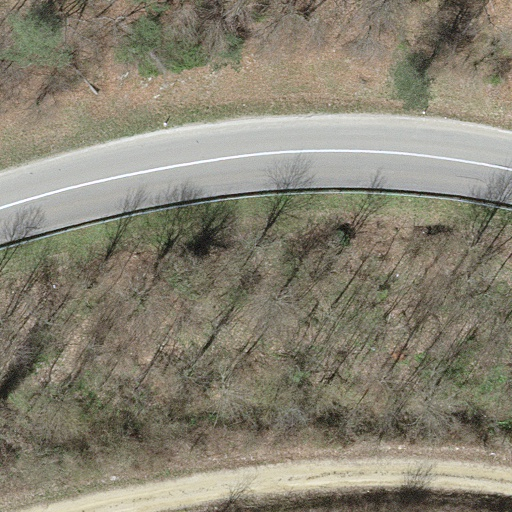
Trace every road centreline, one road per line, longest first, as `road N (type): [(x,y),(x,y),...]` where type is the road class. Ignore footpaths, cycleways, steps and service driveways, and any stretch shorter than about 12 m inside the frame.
road 1 (primary): [(0,207),(151,169),(276,151),(403,151),(511,169)]
road 2 (track): [(35,511),(301,473),(511,487)]
